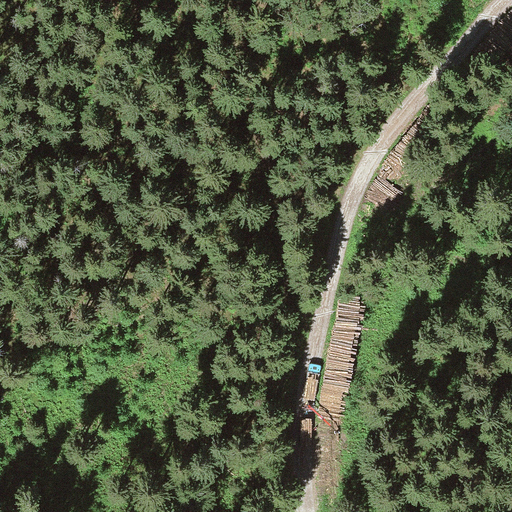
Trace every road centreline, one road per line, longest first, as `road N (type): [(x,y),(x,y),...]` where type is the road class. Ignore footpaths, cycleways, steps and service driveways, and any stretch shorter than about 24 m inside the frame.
road 1 (track): [(508,0),(350,193),(306,417),(308,511)]
road 2 (track): [(224,0),(299,322),(317,350)]
